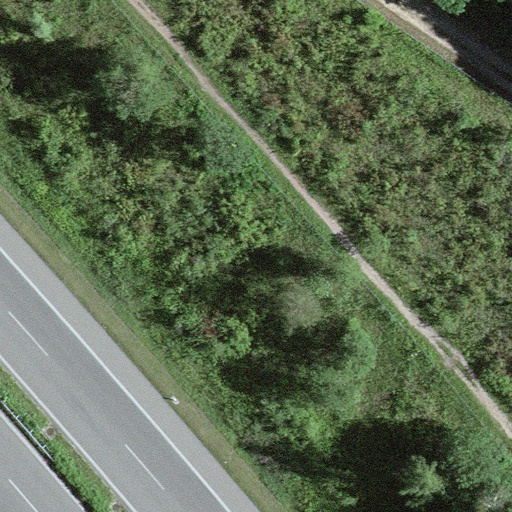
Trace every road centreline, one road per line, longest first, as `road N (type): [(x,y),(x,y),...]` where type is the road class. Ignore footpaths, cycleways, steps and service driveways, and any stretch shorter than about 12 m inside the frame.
road 1 (track): [(136,0),(511,432)]
road 2 (motorway): [(185,511),(0,296)]
road 3 (track): [(405,0),(511,70)]
